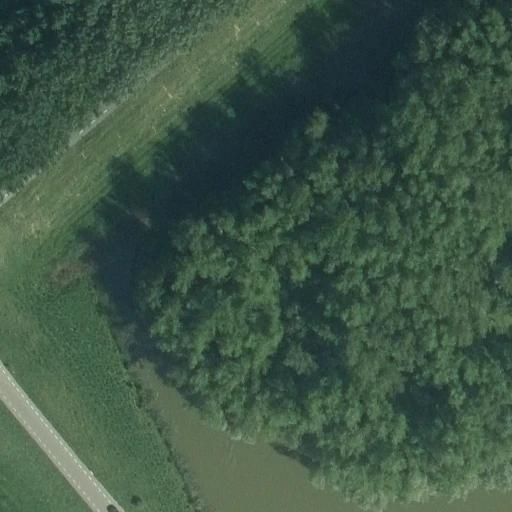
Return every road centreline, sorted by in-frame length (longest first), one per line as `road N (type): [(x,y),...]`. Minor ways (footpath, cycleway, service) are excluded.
road 1 (tertiary): [(0,193),(227,0)]
road 2 (tertiary): [(107,511),(0,385)]
